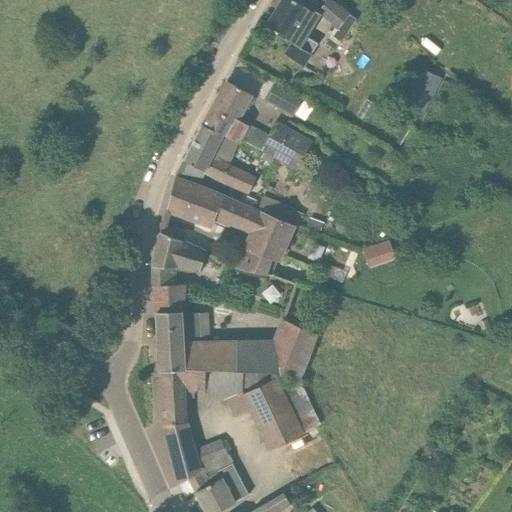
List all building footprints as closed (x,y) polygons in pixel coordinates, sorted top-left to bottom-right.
[(314,13),(307,8),(293,0),(282,0),(266,27),(293,43),(285,54),(303,66),(317,43),(308,38),(321,16),(316,11),(314,13)] [(349,14),(331,0),(326,0),(317,12),(334,27),(323,43),(335,52),(356,20),(349,15),(349,14)] [(227,80),(211,109),(236,122),(237,120),(237,121),(252,95),(227,80)] [(266,103),(284,113),(292,118),(302,100),(276,86),(266,103)] [(236,122),(211,109),(206,118),(203,124),(225,135),(227,132),(265,152),(298,169),(312,143),(276,123),(268,137),(237,121),(237,120),(236,122)] [(176,178),(180,179),(188,163),(203,171),(202,174),(247,195),(256,177),(228,164),(239,144),(262,157),(265,152),(227,132),(225,135),(203,124),(176,178)] [(211,229),(214,223),(224,196),(180,179),(176,178),(166,214),(191,223),(211,229)] [(234,269),(274,277),(280,262),(278,261),(294,226),(257,210),(224,196),(214,223),(229,228),(230,224),(248,233),(234,269)] [(263,196),(257,210),(294,226),(298,227),(304,214),(294,210),(263,196)] [(320,232),(324,223),(310,218),(306,226),(320,232)] [(185,243),(186,242),(186,239),(162,230),(153,261),(155,286),(175,285),(175,284),(175,269),(199,272),(206,251),(185,243)] [(395,255),(390,242),(377,247),(381,260),(395,255)] [(186,370),(273,373),(294,384),(313,336),(280,319),(272,338),(197,340),(197,334),(203,334),(202,315),(183,314),(183,309),(186,285),(175,284),(175,285),(155,286),(160,372),(186,370)] [(186,370),(160,372),(164,422),(164,424),(188,422),(187,392),(205,392),(205,399),(223,400),(224,399),(224,400),(243,391),(244,394),(275,377),(273,373),(186,370)] [(302,435),(302,434),(320,425),(301,384),(282,393),(275,377),(244,394),(243,391),(224,400),(233,417),(250,409),(270,450),(302,435)] [(187,479),(205,511),(217,511),(236,502),(223,477),(222,477),(220,473),(235,467),(230,454),(228,455),(226,447),(224,448),(220,438),(196,448),(188,422),(188,423),(188,422),(164,424),(179,484),(187,479)] [(279,511),(291,505),(283,493),(250,511),(249,511),(279,511)]
